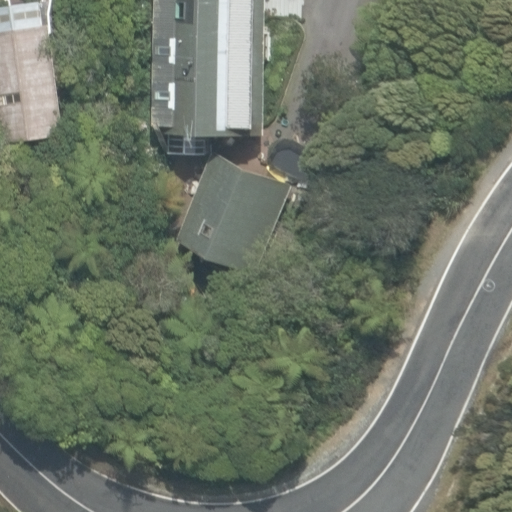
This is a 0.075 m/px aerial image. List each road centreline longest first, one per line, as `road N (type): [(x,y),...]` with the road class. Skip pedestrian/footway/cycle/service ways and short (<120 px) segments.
road 1 (residential): [(511,229),(409,431),(379,478),(341,511)]
road 2 (residential): [(94,511),(0,433)]
